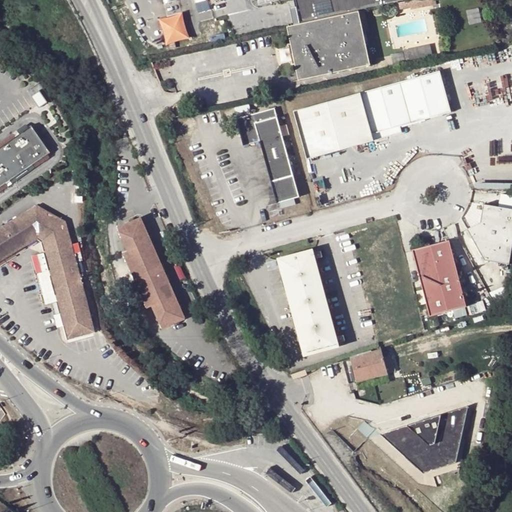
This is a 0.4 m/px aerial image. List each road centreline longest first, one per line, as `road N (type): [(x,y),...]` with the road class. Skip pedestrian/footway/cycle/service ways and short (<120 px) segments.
road 1 (tertiary): [(362,511),(265,382),(195,257)]
road 2 (unclassified): [(195,257),(409,199)]
road 3 (tertiary): [(195,257),(121,80)]
road 4 (motorway): [(285,511),(239,478),(180,464),(150,446)]
road 5 (primary): [(107,421),(59,394),(0,343)]
